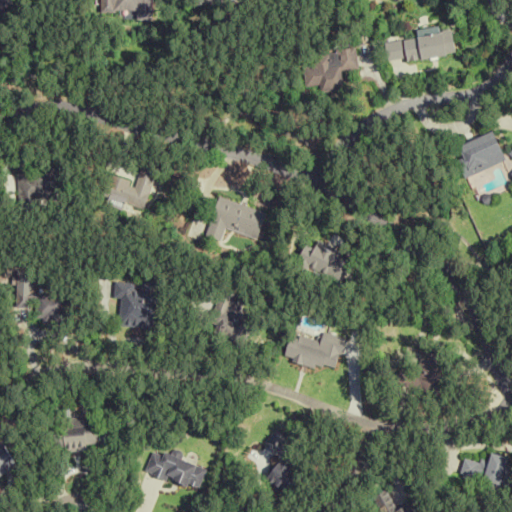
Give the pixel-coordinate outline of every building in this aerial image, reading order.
[(0,0),(0,19),(5,18),(2,9),(10,6),(8,0),(0,0)] [(135,12),(135,21),(152,21),(151,0),(99,0),(99,12),(135,12)] [(408,63),(457,55),(452,27),(422,32),(423,38),(405,40),(408,63)] [(323,86),(323,93),(344,92),(343,71),(357,70),(356,51),(305,54),(307,87),(323,86)] [(465,158),(456,162),(464,179),(509,160),(497,132),(460,147),(465,158)] [(111,176),(105,197),(145,210),(157,174),(141,169),(136,184),(111,176)] [(17,173),(17,206),(59,206),(59,173),(17,173)] [(268,213),(220,198),(207,238),(223,243),(227,230),(259,240),(268,213)] [(340,258),(343,253),(319,241),(315,249),(308,245),(300,262),(342,284),(352,265),(340,258)] [(161,280),(143,278),(143,284),(118,283),(117,300),(124,300),(122,328),(157,330),(161,280)] [(21,293),(20,309),(42,310),(41,323),(70,324),(72,295),(21,293)] [(222,296),(211,332),(248,344),(256,319),(237,313),(240,302),(222,296)] [(449,355),(424,350),(420,371),(405,368),(402,382),(442,390),(449,355)] [(89,451),(89,446),(100,446),(99,422),(87,422),(87,419),(56,420),(57,452),(89,451)] [(0,441),(0,477),(19,469),(5,440),(0,441)] [(305,477),(294,470),(303,458),(290,449),(268,480),(291,496),(305,477)] [(199,492),(207,470),(154,450),(146,472),(199,492)] [(466,458),(461,478),(508,490),(511,472),(511,457),(493,453),(490,464),(466,458)] [(418,511),(414,501),(396,508),(389,490),(377,495),(383,511),(418,511)]
